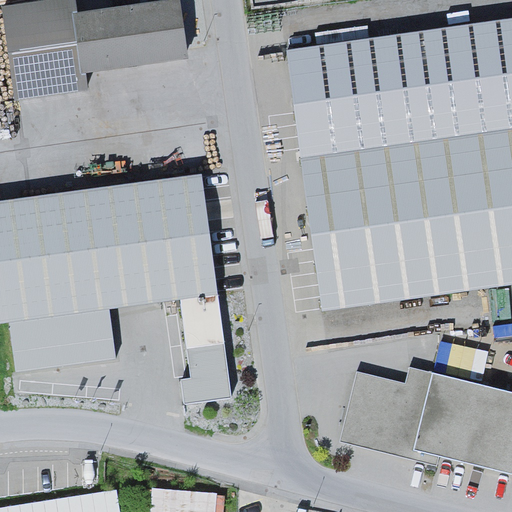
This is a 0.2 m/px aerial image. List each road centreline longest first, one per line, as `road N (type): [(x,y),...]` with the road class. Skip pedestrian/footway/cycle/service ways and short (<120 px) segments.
road 1 (residential): [(306,475),(232,0)]
road 2 (residential): [(0,445),(121,441),(306,475)]
road 3 (residential): [(306,475),(437,511)]
